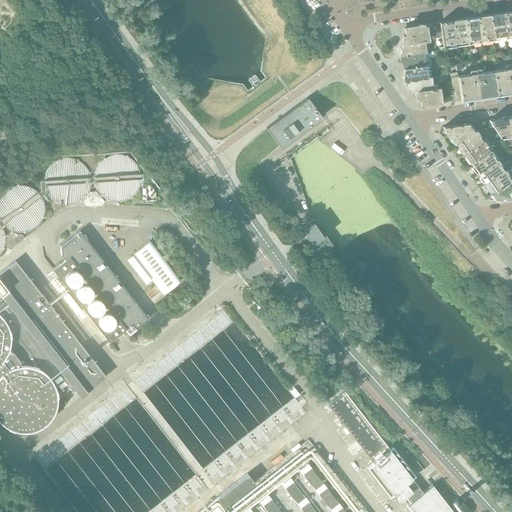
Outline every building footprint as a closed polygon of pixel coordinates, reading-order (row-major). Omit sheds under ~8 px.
[(505,40),(511,38),(511,11),(501,14),(505,40)] [(505,40),(501,14),(489,15),(493,42),(505,40)] [(480,43),(493,42),(489,15),(476,17),(480,43)] [(480,43),(476,17),(464,19),(468,45),(480,43)] [(456,47),(468,45),(464,19),(452,21),(456,47)] [(456,47),(452,21),(439,23),(441,38),(443,50),(444,57),(446,57),(446,51),(445,51),(444,49),(456,47)] [(402,44),(424,40),(427,40),(426,34),(432,33),(431,31),(430,24),(424,25),(422,25),(405,28),(404,30),(405,36),(403,36),(401,38),(402,44)] [(426,52),(424,40),(402,44),(402,47),(402,48),(400,49),(401,56),(426,52)] [(402,63),(403,69),(425,65),(435,64),(435,59),(429,60),(428,52),(426,52),(401,56),(399,58),(400,61),(400,62),(402,63)] [(407,81),(430,77),(430,76),(428,77),(427,69),(426,69),(425,65),(403,69),(403,74),(402,76),(402,77),(403,80),(404,81),(407,81)] [(511,92),(511,80),(510,65),(503,66),(503,70),(492,71),(496,95),(509,93),(511,92)] [(478,98),(496,95),(492,71),(481,73),(480,69),(474,70),(478,98)] [(460,100),(478,98),(474,70),(467,71),(468,75),(457,77),(460,100)] [(413,88),(413,91),(436,88),(435,82),(432,83),(431,77),(430,77),(407,81),(408,87),(409,89),(413,88)] [(460,100),(457,77),(450,78),(452,95),(453,101),(460,100)] [(436,88),(413,91),(414,97),(417,99),(419,99),(419,104),(422,106),(438,104),(439,103),(437,89),(437,87),(436,88)] [(313,124),(320,118),(321,118),(321,117),(308,99),(307,98),(282,116),(265,129),(267,130),(279,147),(280,148),(311,126),(313,126),(314,124),(313,124)] [(492,128),(496,133),(498,136),(501,139),(506,145),(511,145),(510,138),(511,137),(511,132),(510,117),(489,120),(489,123),(492,128)] [(454,145),(472,131),(467,124),(443,127),(442,129),(446,135),(447,135),(450,138),(450,140),(452,144),(454,145)] [(463,154),(481,140),(476,134),(477,133),(475,130),(474,130),(472,131),(456,144),(458,147),(457,147),(457,150),(460,153),(462,154),(463,154)] [(470,163),(488,150),(484,144),(485,143),(482,139),(481,140),(463,154),(465,157),(464,157),(464,160),(467,163),(469,164),(470,163)] [(477,173),(495,160),(492,155),(493,154),(489,149),(488,150),(470,163),(472,166),(470,167),(474,173),(477,174),(477,173)] [(137,180),(137,179),(136,175),(135,171),(134,168),(131,165),(128,162),(124,160),(121,159),(117,158),(113,159),(108,160),(104,162),(102,164),(99,167),(97,170),(96,174),(95,179),(95,183),(96,186),(98,189),(100,193),(104,196),(107,198),(110,199),(114,200),(118,200),(122,199),(126,197),(130,195),(133,191),(135,187),(136,183),(137,180)] [(496,159),(495,160),(477,173),(479,177),(479,179),(481,183),(484,184),(484,183),(503,169),(510,167),(505,160),(503,158),(499,158),(497,159),(496,159)] [(87,182),(87,181),(87,178),(85,173),(84,170),(81,167),(78,164),(74,162),(71,161),(66,160),(61,161),(58,162),(54,164),(51,167),(49,170),(47,174),(45,178),(45,181),(46,185),(47,189),(49,193),(51,195),(53,198),(57,200),(61,201),(65,202),(69,202),(73,201),(77,199),(80,196),(83,194),(85,190),(86,186),(87,182)] [(489,194),(509,179),(506,175),(507,174),(503,169),(484,183),(486,187),(486,189),(489,194)] [(509,179),(489,194),(494,201),(507,199),(511,197),(511,186),(508,181),(510,180),(509,179)] [(38,212),(38,211),(37,207),(36,203),(34,199),(31,196),(28,194),(25,192),(22,191),(16,190),(12,191),(8,192),(5,194),(2,196),(0,199),(0,223),(2,226),(5,229),(8,230),(13,232),(17,232),(22,232),(25,230),(28,229),(32,226),(34,224),(36,219),(37,216),(38,212)] [(104,201),(95,192),(90,192),(83,203),(86,206),(101,205),(103,202),(104,201)] [(324,238),(313,223),(301,231),(305,236),(307,239),(312,246),(324,238)] [(11,249),(22,240),(22,236),(22,235),(10,232),(6,235),(6,248),(11,249)] [(79,232),(60,247),(60,255),(64,260),(52,270),(108,342),(131,324),(135,329),(148,319),(79,232)] [(181,282),(150,242),(132,255),(163,295),(181,282)] [(105,377),(40,293),(15,261),(0,273),(0,422),(1,424),(5,427),(7,428),(7,429),(13,431),(14,431),(20,432),(25,432),(30,431),(35,430),(39,428),(44,425),(47,421),(51,417),(53,412),(55,408),(56,403),(56,397),(57,397),(56,397),(62,394),(71,387),(79,397),(105,377)] [(149,298),(159,290),(155,286),(146,294),(149,298)] [(153,303),(163,295),(160,291),(150,299),(153,303)] [(409,482),(415,477),(392,448),(389,450),(344,392),(332,401),(327,405),(372,463),(366,468),(389,497),(399,489),(400,491),(395,494),(394,496),(395,497),(395,499),(397,500),(398,500),(400,500),(404,497),(409,502),(406,505),(406,506),(407,506),(411,511),(452,511),(432,486),(419,495),(409,482)] [(228,511),(224,507),(254,483),(247,474),(198,511),(344,511),(343,511),(343,510),(337,501),(336,502),(328,491),(328,490),(321,482),(312,471),(313,471),(306,462),(305,462),(297,468),(297,469),(304,477),(313,488),(312,488),(319,497),(320,497),(328,508),(330,511),(315,511),(310,505),(310,504),(303,496),(294,485),(295,485),(288,476),(287,476),(279,482),(280,482),(279,483),(286,491),(295,502),(301,511),(302,511),(279,511),(272,502),(273,502),(266,493),(265,493),(257,499),(257,500),(264,509),(264,508),(267,511),(251,511),(248,507),(247,507),(240,511),(228,511)] [(455,500),(452,501),(450,504),(451,508),(454,510),(458,509),(460,505),(459,502),(455,500)]
